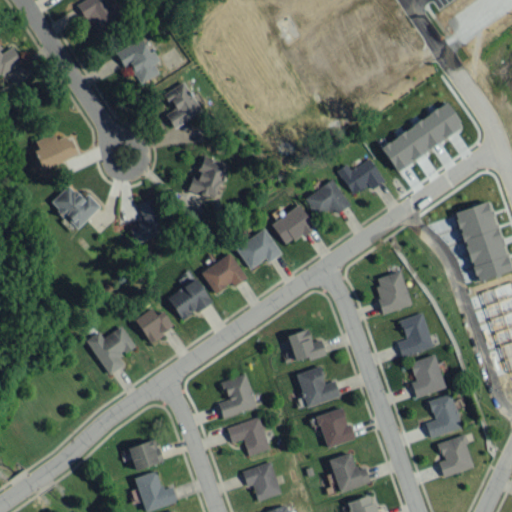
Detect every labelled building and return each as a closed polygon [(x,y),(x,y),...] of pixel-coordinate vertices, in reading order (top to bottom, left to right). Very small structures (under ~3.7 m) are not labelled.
[(97,35),(124,18),(113,0),(80,0),(77,2),(97,35)] [(158,72),(153,63),(158,60),(152,49),(148,52),(140,38),(114,52),(122,66),(128,62),(139,82),(158,72)] [(0,72),(20,61),(11,46),(2,51),(0,48),(0,72)] [(172,127),(200,110),(182,81),(163,93),(172,108),(164,114),(172,127)] [(378,145),(394,169),(462,126),(447,102),(378,145)] [(42,168),(77,155),(69,134),(55,139),(53,133),(32,140),(42,168)] [(186,189),(213,198),(225,163),(203,155),(196,176),(191,174),(186,189)] [(349,193),(368,184),(370,188),(382,181),(370,158),(349,168),(346,163),(336,168),(349,193)] [(303,195),(314,217),(332,207),(335,212),(347,205),(333,179),(303,195)] [(86,193),(81,198),(68,184),(50,201),(75,228),(99,206),(86,193)] [(135,203),(143,220),(127,227),(134,243),(166,230),(151,196),(135,203)] [(454,213),(491,201),(511,264),(511,270),(477,282),(454,213)] [(285,245),(313,225),(297,203),(270,223),(285,245)] [(234,246),(248,268),(264,257),(267,261),(280,253),(264,227),(234,246)] [(245,277),(228,252),(199,271),(214,293),(230,282),(232,285),(245,277)] [(373,276),(375,283),(371,285),(375,296),(372,298),(377,313),(407,302),(395,269),(373,276)] [(210,300),(194,277),(166,297),(181,320),(210,300)] [(482,293),(511,282),(511,370),(509,372),(482,293)] [(155,314),(150,307),(133,318),(148,342),(172,326),(161,310),(155,314)] [(395,319),(401,337),(392,340),(398,355),(429,344),(417,311),(395,319)] [(107,374),(122,364),(117,356),(133,346),(121,325),(101,336),(98,330),(85,338),(107,374)] [(294,362),(324,353),(319,338),(310,341),(306,328),(286,334),(294,362)] [(405,361),(411,378),(407,380),(412,395),(441,384),(430,352),(406,360),(405,361)] [(305,405),(338,395),(334,379),(324,382),(319,366),(295,373),(305,405)] [(216,402),(221,417),(255,406),(244,373),(219,381),(225,399),(216,402)] [(424,399),(427,409),(428,409),(430,416),(432,415),(432,417),(421,421),(426,436),(457,425),(454,417),(455,416),(454,413),(455,412),(453,407),(452,407),(445,391),(424,399)] [(325,447),(354,438),(349,423),(346,424),(340,407),(315,414),(325,447)] [(269,447),(258,416),(225,426),(230,442),(242,438),(247,455),(269,447)] [(432,442),(436,451),(437,450),(438,454),(439,454),(441,458),(434,460),(439,474),(470,464),(462,441),(464,440),(461,431),(432,442)] [(161,460),(154,437),(126,447),(134,470),(161,460)] [(327,458),(338,491),(369,481),(364,466),(355,469),(349,451),(327,458)] [(280,492),(270,460),(240,470),(245,485),(251,484),(256,500),(280,492)] [(133,476),(144,511),(176,501),(171,485),(161,488),(155,470),(133,476)]
